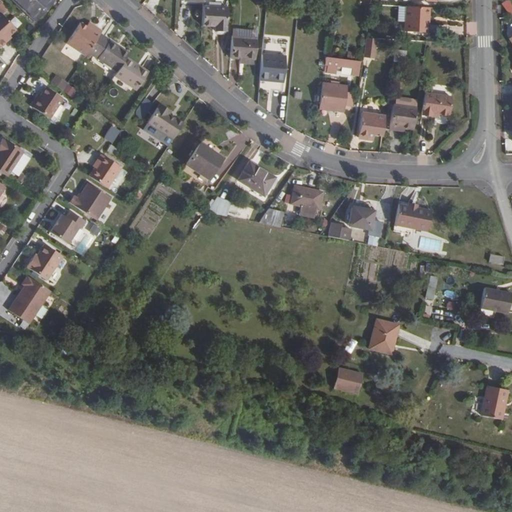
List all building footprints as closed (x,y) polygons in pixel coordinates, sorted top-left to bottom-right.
[(52,1),(50,0),(14,0),(37,19),(52,1)] [(511,4),(509,0),(505,0),(502,3),(510,15),(511,13),(511,4)] [(8,10),(0,1),(0,11),(1,13),(4,16),(8,10)] [(430,14),(432,4),(409,2),(406,28),(427,29),(428,14),(430,14)] [(205,6),(204,25),(217,25),(217,31),(228,31),(229,7),(205,6)] [(16,30),(4,16),(1,13),(0,13),(0,47),(6,42),(5,40),(9,36),(16,30)] [(100,35),(101,33),(92,26),(89,30),(85,27),(80,24),(66,45),(85,58),(88,53),(100,35)] [(235,27),(234,34),(259,37),(260,29),(235,27)] [(234,34),(232,56),(243,57),(257,58),(259,37),(234,34)] [(376,63),(380,35),(369,34),(365,60),(365,61),(376,63)] [(100,35),(88,53),(117,72),(126,58),(129,54),(100,35)] [(287,48),(264,46),(263,52),(287,55),(287,48)] [(263,52),(261,78),(285,80),(287,55),(263,52)] [(362,69),(365,69),(365,61),(365,60),(328,57),(326,66),(329,66),(338,67),(354,69),(354,75),(361,76),(362,69)] [(117,72),(115,75),(136,90),(147,73),(126,58),(117,72)] [(337,75),(338,67),(329,66),(327,73),(337,75)] [(55,75),(48,85),(70,98),(77,88),(55,75)] [(335,108),(335,110),(345,112),(345,106),(347,92),(348,86),(324,83),(321,106),(335,108)] [(41,96),(33,107),(50,119),(63,99),(46,88),(41,96)] [(437,111),(443,112),(454,113),(456,94),(430,91),(427,113),(436,114),(437,111)] [(347,92),(345,106),(353,107),(355,93),(347,92)] [(31,105),(33,107),(41,96),(38,94),(31,105)] [(410,126),(419,127),(422,106),(397,103),(394,128),(403,129),(403,125),(410,126)] [(175,139),(185,123),(177,118),(177,119),(170,114),(172,111),(162,104),(150,122),(152,123),(175,139)] [(377,131),(387,133),(389,113),(365,110),(361,134),(377,136),(377,131)] [(170,145),(175,139),(152,123),(148,128),(149,130),(170,145)] [(113,143),(121,130),(112,125),(104,137),(113,143)] [(0,172),(6,176),(20,153),(0,141),(0,172)] [(221,157),(212,151),(200,143),(186,163),(208,178),(221,157)] [(115,150),(109,146),(105,151),(111,155),(115,150)] [(94,167),(89,175),(107,187),(122,166),(102,153),(97,160),(98,161),(94,167)] [(276,179),(252,163),(239,181),(264,198),(276,179)] [(24,182),(27,174),(19,172),(16,180),(24,182)] [(74,195),(69,202),(96,220),(111,198),(86,182),(76,197),(74,195)] [(311,199),(312,194),(294,190),(290,209),(301,211),(315,214),(318,215),(320,202),(311,199)] [(214,201),(207,212),(222,215),(225,203),(214,201)] [(417,207),(409,206),(402,204),(399,220),(429,225),(431,209),(417,207)] [(241,206),(238,214),(248,218),(252,210),(241,206)] [(131,224),(147,234),(158,218),(142,207),(131,224)] [(373,232),(371,239),(382,242),(386,222),(376,220),(376,213),(354,208),(350,227),(373,232)] [(66,216),(62,214),(49,231),(67,244),(79,227),(81,228),(86,221),(71,211),(66,216)] [(315,214),(301,211),(299,221),(313,223),(315,214)] [(266,212),(259,222),(278,226),(281,215),(266,212)] [(331,237),(352,241),(354,230),(344,228),(344,225),(333,223),(331,237)] [(35,260),(33,259),(27,268),(44,278),(60,255),(45,244),(38,256),(35,260)] [(505,255),(493,253),(491,263),(503,265),(505,255)] [(51,292),(28,276),(22,284),(24,286),(27,288),(23,293),(22,292),(12,307),(32,321),(51,292)] [(429,287),(426,297),(433,299),(435,289),(429,287)] [(511,293),(484,288),(481,307),(507,313),(511,293)] [(456,310),(457,302),(448,301),(447,309),(456,310)] [(393,341),(397,324),(377,319),(370,348),(392,354),(395,341),(393,341)] [(363,374),(339,367),(334,386),(358,393),(363,374)] [(502,404),(505,388),(487,384),(481,414),(502,419),(505,405),(502,404)]
